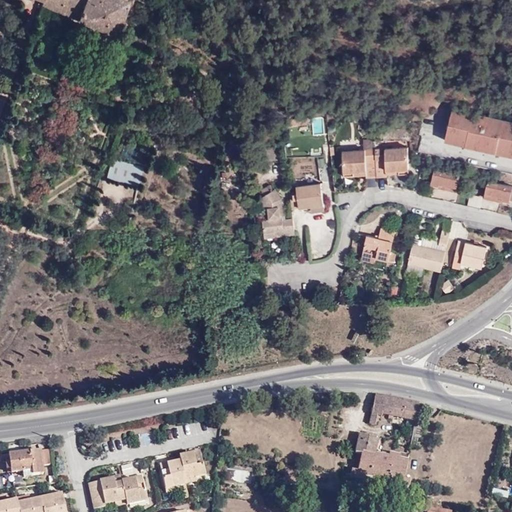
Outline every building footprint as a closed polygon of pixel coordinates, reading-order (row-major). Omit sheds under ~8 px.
[(42,5),(118,34),(129,2),(124,0),(41,0),(44,1),(42,5)] [(450,140),(452,138),(483,145),(484,139),(499,143),(498,147),(511,150),(511,122),(454,109),(450,127),(448,138),(447,140),(450,140)] [(450,140),(511,154),(511,150),(498,147),(499,143),(484,139),(483,145),(452,138),(450,140)] [(266,151),(267,166),(283,164),(282,149),(266,151)] [(377,151),(378,178),(389,178),(389,175),(389,168),(394,168),(394,171),(410,170),(410,149),(377,151)] [(367,178),(378,178),(377,151),(344,153),(345,173),(362,172),(362,168),(367,168),(367,176),(367,178)] [(110,158),(105,177),(137,185),(141,165),(110,158)] [(362,172),(345,173),(346,177),(367,176),(367,168),(362,168),(362,172)] [(410,176),(410,170),(394,171),(394,168),(389,168),(389,175),(401,175),(400,177),(410,176)] [(432,183),(446,186),(445,189),(456,191),(460,175),(435,169),(432,183)] [(511,186),(489,181),(485,198),(495,200),(495,198),(502,199),(510,201),(510,200),(511,200),(511,186)] [(299,194),(292,194),(294,211),(311,209),(325,207),(323,186),(299,189),(299,194)] [(266,198),(275,192),(272,188),(264,193),(266,198)] [(278,239),(297,236),(295,222),(285,223),(283,201),(277,192),(275,192),(266,198),(261,202),(267,211),(270,211),(271,220),(268,222),(265,223),(266,236),(278,234),(278,239)] [(473,196),(470,206),(481,209),(484,198),(473,196)] [(388,260),(390,250),(395,231),(381,228),(379,237),(368,235),(363,254),(376,257),(388,260)] [(447,246),(450,231),(443,229),(441,238),(439,244),(447,246)] [(413,244),(446,251),(447,246),(439,244),(441,238),(424,234),(423,240),(415,238),(413,244)] [(459,240),(454,264),(462,266),(463,261),(483,266),(487,246),(459,240)] [(424,267),(441,271),(443,264),(446,251),(413,244),(409,263),(424,267)] [(393,266),(396,252),(390,250),(388,260),(387,264),(393,266)] [(363,254),(362,259),(375,262),(376,257),(363,254)] [(406,273),(422,277),(424,267),(409,263),(406,273)] [(393,416),(397,417),(401,401),(383,396),(375,396),(369,424),(375,425),(377,416),(382,417),(383,414),(389,415),(388,419),(393,420),(393,416)] [(401,401),(397,417),(409,420),(412,404),(401,401)] [(409,420),(408,426),(421,428),(423,423),(416,421),(419,405),(412,404),(409,420)] [(354,479),(369,483),(375,453),(377,446),(378,439),(359,435),(355,453),(361,455),(358,471),(352,469),(351,474),(354,479)] [(377,446),(375,453),(388,457),(389,455),(378,452),(379,447),(377,446)] [(10,473),(23,473),(32,472),(32,475),(43,475),(42,466),(50,466),(48,451),(8,454),(9,462),(10,470),(10,473)] [(200,452),(179,456),(180,461),(186,484),(197,482),(196,478),(205,475),(200,452)] [(375,453),(369,483),(370,483),(371,481),(394,486),(401,454),(400,454),(400,456),(389,453),(389,455),(388,457),(375,453)] [(394,486),(394,488),(404,490),(409,487),(410,481),(404,480),(409,456),(401,454),(394,486)] [(176,486),(186,484),(180,461),(167,464),(166,463),(160,464),(165,489),(176,486)] [(227,469),(227,481),(251,481),(251,469),(227,469)] [(99,482),(104,505),(114,503),(125,500),(121,482),(120,476),(113,478),(113,479),(99,482)] [(126,504),(126,505),(147,501),(141,477),(121,482),(125,500),(126,504)] [(88,484),(93,507),(104,505),(99,482),(88,484)] [(65,511),(62,495),(60,495),(59,492),(54,493),(54,496),(40,499),(42,511),(65,511)] [(19,511),(42,511),(40,499),(17,503),(19,511)] [(19,511),(17,503),(16,500),(0,502),(0,511),(19,511)]
